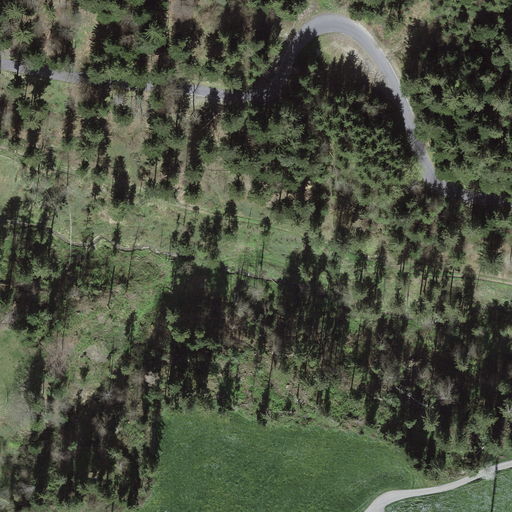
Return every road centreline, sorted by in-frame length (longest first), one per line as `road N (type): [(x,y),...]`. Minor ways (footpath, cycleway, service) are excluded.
road 1 (unclassified): [(511,201),(432,181),(382,60),(362,34),(341,24),(304,33),(273,90),(260,98),(0,61)]
road 2 (track): [(511,278),(447,267),(395,270),(282,226),(0,151)]
road 3 (track): [(373,511),(390,497),(445,488),(511,463)]
